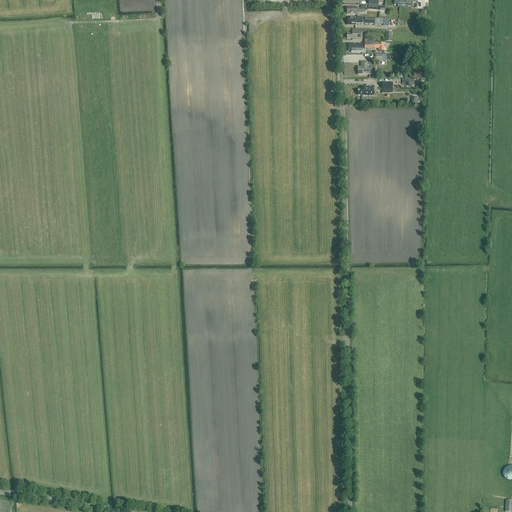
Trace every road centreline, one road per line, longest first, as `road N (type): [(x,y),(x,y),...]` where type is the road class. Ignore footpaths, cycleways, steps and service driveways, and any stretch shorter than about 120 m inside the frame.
road 1 (unclassified): [(349,511),(338,0)]
road 2 (tertiary): [(122,511),(0,492)]
